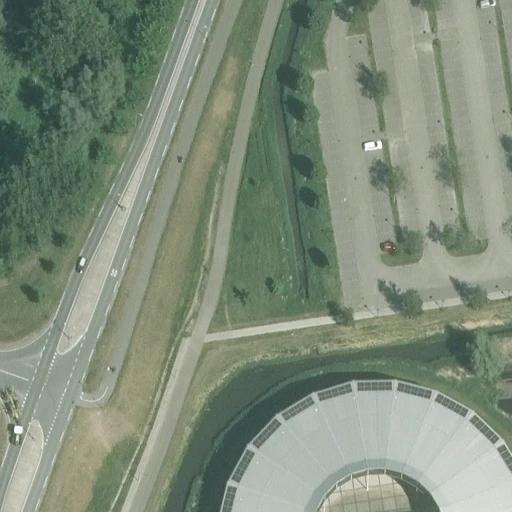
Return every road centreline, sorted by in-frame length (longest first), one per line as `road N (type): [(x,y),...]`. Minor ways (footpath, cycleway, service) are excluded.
road 1 (tertiary): [(70,395),(212,0)]
road 2 (tertiary): [(192,0),(37,383)]
road 3 (track): [(211,511),(255,436),(336,387),(396,384),(461,406),(511,436)]
road 4 (tertiary): [(29,511),(70,395)]
